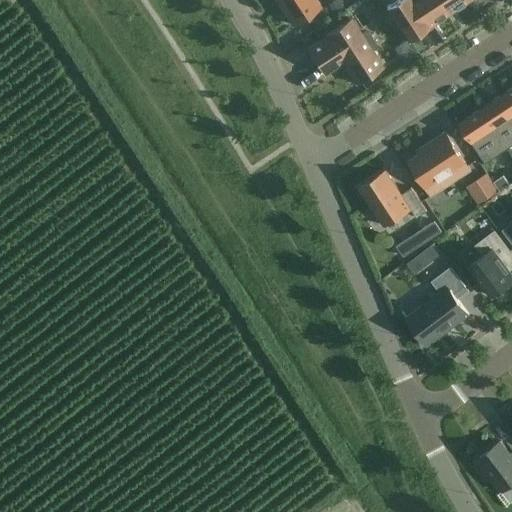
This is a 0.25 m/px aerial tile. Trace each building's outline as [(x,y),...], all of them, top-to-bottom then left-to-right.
[(275,0),(292,25),(320,7),(315,0),(275,0)] [(337,0),(335,0),(327,5),(333,15),(343,8),(337,0)] [(394,0),(386,6),(407,40),(427,27),(409,0),(394,0)] [(409,0),(427,27),(446,14),(437,0),(409,0)] [(464,0),(437,0),(446,14),(465,2),(464,0)] [(325,35),(307,47),(325,74),(342,62),(356,83),(382,66),(372,50),(375,48),(376,43),(369,32),(364,31),(361,33),(351,17),(324,35),(325,35)] [(406,40),(395,48),(404,62),(415,54),(406,40)] [(511,108),(511,87),(503,94),(511,108)] [(511,108),(503,94),(481,108),(507,148),(511,144),(511,108)] [(481,108),(458,123),(485,163),(507,148),(481,108)] [(470,169),(445,131),(417,149),(419,153),(409,160),(432,194),(433,194),(432,193),(468,169),(469,170),(470,169)] [(410,208),(416,217),(427,210),(411,186),(401,193),(386,170),(359,188),(382,222),(384,225),(410,208)] [(503,174),(493,181),(499,189),(509,183),(503,174)] [(434,219),(414,233),(422,244),(441,231),(434,219)] [(511,266),(511,254),(494,230),(475,244),(482,254),(469,264),(493,295),(495,293),(497,295),(508,286),(507,285),(509,283),(503,274),(511,266)] [(434,244),(423,252),(429,261),(441,252),(434,244)] [(451,265),(431,280),(439,291),(406,317),(427,345),(445,331),(444,330),(452,324),(453,325),(469,313),(454,294),(466,286),(451,265)] [(482,414),(492,406),(479,389),(469,397),(482,414)] [(511,456),(500,441),(477,458),(479,461),(476,463),(485,475),(488,473),(502,490),(511,481),(511,456)]
